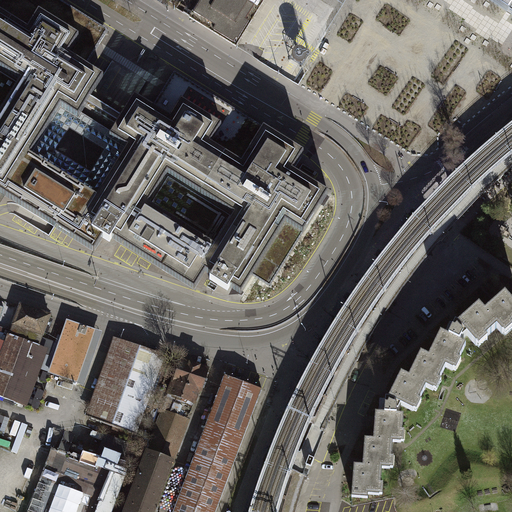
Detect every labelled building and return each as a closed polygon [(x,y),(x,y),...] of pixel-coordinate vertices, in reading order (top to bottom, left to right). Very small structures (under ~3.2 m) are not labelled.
[(210,279),(228,290),(230,287),(241,294),(252,276),(270,287),(328,193),(293,171),(304,153),(283,141),(264,129),(241,166),(207,144),(217,127),(180,104),(170,119),(152,108),(145,104),(134,97),(115,128),(109,138),(127,148),(97,197),(31,156),(60,107),(79,118),(84,109),(103,78),(92,71),(86,67),(66,57),(78,37),(37,12),(26,31),(0,14),(0,2),(1,0),(0,0),(0,193),(94,252),(103,238),(110,242),(112,238),(194,289),(205,272),(211,276),(210,279)] [(108,31),(57,0),(1,0),(0,2),(0,14),(26,31),(37,12),(78,37),(66,57),(86,67),(108,31)] [(199,0),(189,18),(235,47),(264,0),(199,0)] [(511,0),(491,0),(511,13),(511,0)] [(298,14),(278,2),(254,40),(274,52),(298,14)] [(174,73),(152,108),(170,119),(180,104),(217,127),(207,144),(241,166),(264,129),(174,73)] [(511,121),(497,134),(511,152),(511,121)] [(511,158),(493,137),(477,151),(500,177),(511,165),(511,158)] [(473,154),(458,168),(482,194),(497,180),(473,154)] [(438,241),(409,218),(396,234),(424,257),(438,241)] [(393,237),(379,253),(410,276),(422,260),(393,237)] [(376,257),(364,273),(395,296),(408,279),(376,257)] [(361,278),(349,294),(382,315),(393,299),(361,278)] [(401,374),(389,399),(380,398),(379,412),(375,413),(374,439),(365,439),(363,465),(354,465),(352,497),(368,498),(368,495),(378,495),(379,483),(381,483),(382,469),(389,469),(390,458),(392,457),(393,443),(399,443),(400,431),(402,431),(404,415),(397,414),(397,410),(399,410),(401,406),(412,411),(417,400),(419,401),(426,388),(432,390),(437,380),(439,381),(446,367),(452,370),(457,360),(459,361),(466,346),(460,342),(461,339),(463,340),(467,336),(475,345),(484,338),(485,339),(497,329),(502,334),(510,326),(511,327),(511,326),(511,303),(505,296),(485,313),(479,307),(458,325),(450,322),(444,334),(441,333),(429,357),(421,353),(409,378),(401,374)] [(346,299),(335,316),(369,336),(380,319),(346,299)] [(9,334),(39,345),(48,318),(19,308),(10,332),(9,334)] [(333,320),(322,337),(357,357),(367,340),(333,320)] [(101,333),(66,322),(59,345),(54,343),(50,357),(54,358),(49,373),(85,385),(101,333)] [(39,345),(9,334),(6,344),(0,359),(0,397),(36,411),(43,394),(34,391),(49,349),(39,345)] [(160,354),(118,340),(90,418),(133,433),(160,354)] [(355,361),(319,342),(309,359),(345,379),(355,361)] [(172,380),(168,394),(194,402),(197,390),(201,391),(208,369),(180,360),(174,380),(172,380)] [(215,511),(262,391),(225,377),(173,511),(215,511)] [(333,404),(295,387),(286,405),(325,422),(333,404)] [(187,419),(163,410),(148,452),(173,460),(187,419)] [(316,448),(323,433),(283,414),(291,427),(288,435),(316,448)] [(137,447),(104,434),(102,440),(115,445),(114,446),(135,454),(137,447)] [(266,455),(306,475),(312,459),(310,458),(272,440),(266,455)] [(64,454),(51,449),(29,511),(113,511),(126,475),(64,454)] [(152,511),(173,460),(148,452),(124,511),(152,511)] [(255,487),(297,500),(302,480),(261,467),(255,487)] [(247,511),(249,511),(293,511),(296,504),(253,492),(247,511)]
